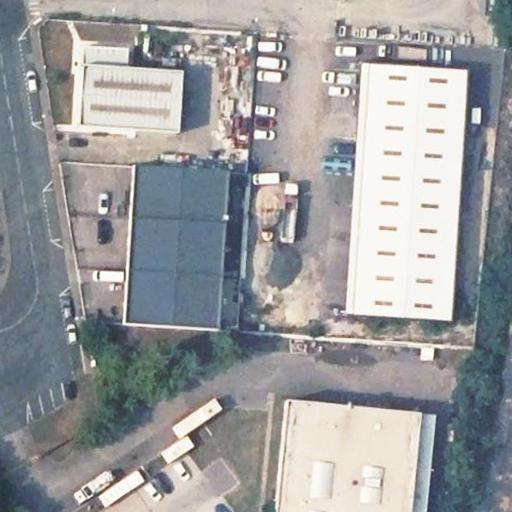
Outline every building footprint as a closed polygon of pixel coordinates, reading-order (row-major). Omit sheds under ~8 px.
[(124,133),(180,137),(185,76),(182,76),(129,72),(130,54),(86,50),(85,68),(80,130),(124,133)] [(447,322),(464,70),(369,64),(355,63),(349,140),(357,140),(346,316),(447,322)] [(227,172),(132,166),(129,219),(224,225),(227,172)] [(224,225),(129,219),(126,272),(220,278),(224,225)] [(220,278),(126,272),(122,328),(217,333),(220,278)] [(65,414),(72,414),(69,374),(44,376),(46,402),(64,400),(65,414)] [(407,511),(417,417),(267,403),(256,509),(258,511),(407,511)] [(407,511),(422,511),(432,419),(417,417),(407,511)]
